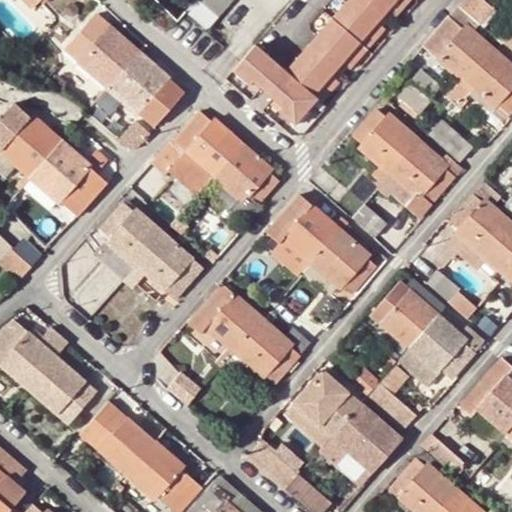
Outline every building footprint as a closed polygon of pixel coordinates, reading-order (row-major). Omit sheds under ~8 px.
[(193,0),(184,12),(204,30),(230,0),(193,0)] [(395,5),(399,9),(406,0),(343,0),(284,68),(254,42),(231,69),(246,82),(250,78),(280,104),(276,108),(291,122),(311,99),(315,103),(328,89),(324,85),(349,57),(353,61),(379,31),(375,28),(395,5)] [(452,100),(496,51),(472,30),(479,22),(459,5),(455,10),(449,17),(452,19),(426,49),(451,71),(437,87),(452,100)] [(81,60),(79,63),(106,87),(137,52),(92,13),(65,46),(81,60)] [(511,43),(506,38),(503,43),(511,50),(511,43)] [(511,64),(496,51),(452,100),(459,107),(467,98),(464,96),(472,88),(506,118),(511,110),(511,64)] [(137,52),(106,87),(157,130),(186,94),(137,52)] [(31,178),(60,144),(29,118),(26,122),(8,107),(0,116),(0,156),(28,181),(31,178)] [(388,173),(418,139),(389,113),(386,117),(375,107),(351,133),(362,143),(359,147),(388,173)] [(195,194),(212,175),(241,202),(232,212),(243,222),(255,208),(254,207),(277,181),(276,178),(268,170),(270,168),(212,117),(209,120),(198,110),(170,140),(182,150),(166,170),(195,194)] [(472,146),(441,118),(428,133),(459,161),(470,148),(472,146)] [(136,121),(120,138),(132,149),(142,146),(148,141),(152,135),(136,121)] [(388,173),(377,185),(386,193),(388,191),(406,206),(405,207),(418,219),(463,167),(458,163),(446,153),(441,159),(418,139),(388,173)] [(60,144),(31,178),(46,192),(75,217),(105,183),(94,173),(106,160),(94,149),(82,163),(60,144)] [(19,192),(35,205),(46,192),(31,178),(28,181),(19,192)] [(494,179),(485,180),(497,191),(502,185),(494,179)] [(502,198),(496,193),(497,191),(485,180),(450,221),(460,231),(458,233),(500,270),(511,255),(511,221),(494,206),(502,198)] [(283,233),(280,236),(311,262),(340,228),(309,201),(306,205),(297,197),(273,224),(283,233)] [(109,238),(106,241),(133,264),(162,231),(135,208),(132,211),(123,203),(99,229),(109,238)] [(351,216),(374,236),(387,222),(364,203),(351,216)] [(340,228),(311,262),(340,287),(342,285),(352,293),(376,266),(366,258),(369,254),(340,228)] [(162,231),(133,264),(174,300),(203,267),(162,231)] [(24,240),(33,247),(38,241),(30,233),(24,240)] [(305,268),(311,262),(280,236),(275,242),(305,268)] [(1,261),(20,278),(30,267),(10,251),(1,261)] [(511,255),(500,270),(511,280),(511,255)] [(0,262),(0,264),(18,280),(20,278),(1,261),(0,262)] [(447,303),(456,292),(459,289),(438,270),(425,284),(446,302),(447,303)] [(408,346),(437,313),(398,279),(369,312),(408,346)] [(217,336),(205,350),(220,363),(262,317),(233,292),(230,296),(220,288),(197,314),(207,322),(204,325),(217,336)] [(475,309),(456,292),(447,303),(467,320),(475,309)] [(290,329),(307,343),(320,327),(304,313),(290,329)] [(440,370),(451,380),(483,344),(486,340),(467,325),(466,327),(460,334),(437,313),(408,346),(409,347),(402,356),(413,366),(409,370),(426,385),(440,370)] [(262,375),(274,383),(307,343),(290,329),(284,335),(262,317),(220,363),(222,365),(225,362),(243,378),(251,368),(262,376),(262,375)] [(57,356),(67,344),(49,327),(37,340),(28,332),(12,318),(0,332),(0,365),(26,388),(57,356)] [(28,332),(37,340),(49,327),(39,318),(28,332)] [(385,373),(396,360),(386,352),(376,365),(385,373)] [(57,356),(26,388),(56,415),(58,412),(68,421),(93,393),(82,384),(85,381),(57,356)] [(472,419),(480,409),(509,435),(511,431),(511,378),(507,374),(511,368),(502,358),(460,408),(472,419)] [(377,383),(357,365),(344,378),(365,397),(377,383)] [(359,403),(321,368),(292,401),(330,436),(359,403)] [(365,397),(401,429),(414,415),(377,383),(365,397)] [(103,402),(77,432),(125,475),(155,441),(166,429),(133,400),(122,413),(115,408),(113,410),(103,402)] [(322,445),(330,436),(292,401),(284,411),(322,445)] [(322,445),(317,450),(325,456),(337,442),(372,472),(400,439),(359,403),(330,436),(322,445)] [(432,446),(443,435),(437,429),(427,441),(432,446)] [(459,472),(470,460),(443,435),(432,446),(459,472)] [(245,456),(282,490),(298,473),(260,439),(245,456)] [(154,500),(158,497),(175,511),(180,511),(201,488),(187,476),(190,472),(155,441),(125,475),(154,500)] [(372,472),(337,442),(325,456),(359,486),(372,472)] [(0,472),(13,483),(24,470),(0,448),(0,472)] [(416,511),(439,511),(460,490),(430,463),(435,457),(424,449),(413,461),(411,460),(399,473),(401,476),(390,489),(416,511)] [(0,511),(10,511),(26,495),(13,483),(0,472),(0,511)] [(213,481),(186,511),(236,511),(225,501),(229,496),(213,481)] [(460,490),(439,511),(476,511),(480,508),(460,490)]
